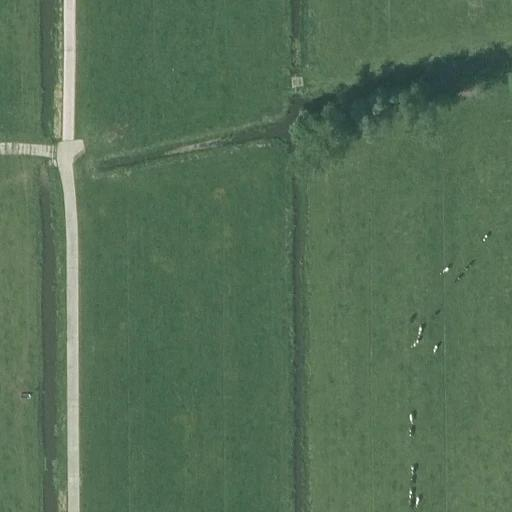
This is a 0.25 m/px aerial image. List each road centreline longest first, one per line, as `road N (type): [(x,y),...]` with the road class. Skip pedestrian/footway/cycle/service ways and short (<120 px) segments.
road 1 (track): [(64,151),(71,511)]
road 2 (track): [(63,0),(64,151),(80,147)]
